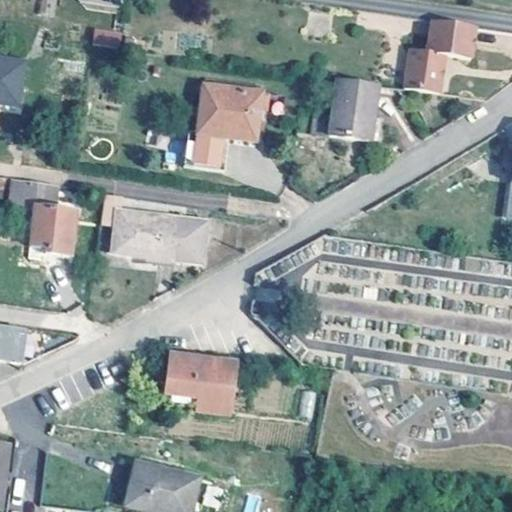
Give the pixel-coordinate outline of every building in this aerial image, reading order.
[(473,20),(430,14),(425,46),(409,44),(402,85),(438,90),(443,50),(469,54),(473,20)] [(115,31),(92,27),(91,40),(114,43),(115,31)] [(20,62),(0,59),(0,102),(14,105),(20,62)] [(368,139),(370,129),(377,81),(336,75),(330,114),(315,112),(314,121),(313,131),(368,139)] [(259,89),(201,81),(193,130),(224,135),(252,140),(259,89)] [(219,169),(224,135),(193,130),(184,129),(179,162),(219,169)] [(13,205),(24,206),(27,180),(14,179),(10,204),(13,205)] [(27,180),(24,206),(34,207),(33,215),(28,245),(44,247),(43,253),(66,256),(72,212),(52,209),(55,185),(27,180)] [(23,214),(24,206),(13,205),(12,213),(23,214)] [(34,207),(24,206),(23,214),(33,215),(34,207)] [(209,222),(117,208),(112,249),(204,262),(209,222)] [(23,331),(0,327),(0,360),(18,364),(23,331)] [(236,363),(169,354),(165,384),(163,388),(163,397),(171,403),(193,406),(192,414),(228,419),(231,398),(236,363)] [(129,463),(119,503),(151,511),(181,511),(191,479),(129,463)] [(242,511),(256,511),(261,496),(248,492),(242,511)]
